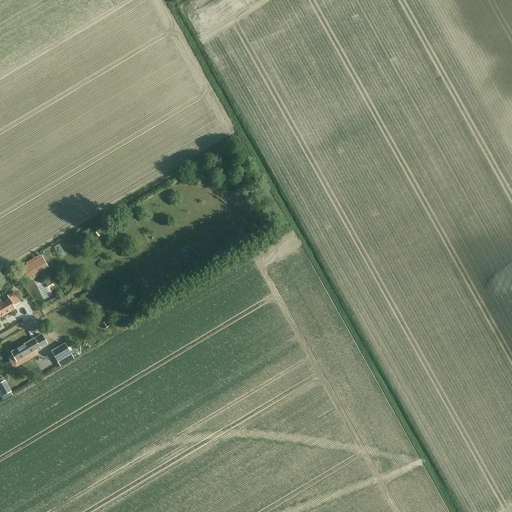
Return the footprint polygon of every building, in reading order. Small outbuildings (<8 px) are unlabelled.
[(46,268),(41,257),(19,269),(25,280),(46,268)] [(0,317),(15,309),(13,306),(20,302),(14,292),(8,296),(9,299),(1,304),(0,301),(0,317)] [(47,344),(41,335),(10,353),(15,362),(47,344)] [(57,362),(71,354),(69,351),(67,348),(65,344),(51,352),(57,362)] [(0,390),(3,396),(10,392),(7,386),(4,381),(2,382),(0,383),(0,390)]
